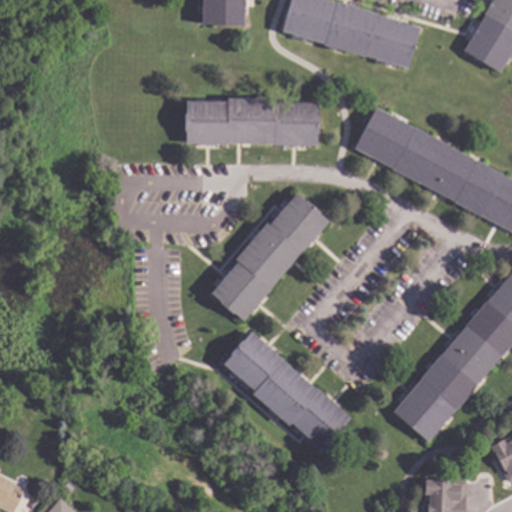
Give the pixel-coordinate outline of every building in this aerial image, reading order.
[(245,0),(245,25),(203,25),(203,0),(245,0)] [(328,0),(336,2),(337,1),(378,13),(378,15),(420,27),(408,68),(324,45),(324,44),(283,32),(291,0),(328,0)] [(511,0),(511,52),(500,73),(463,51),(485,15),(484,14),(492,0),(511,0)] [(277,103),(319,104),(318,144),(187,143),(187,101),(228,102),(228,99),(277,99),(277,103)] [(511,179),(511,232),(355,148),(377,107),(511,179)] [(329,221),(243,321),(211,293),(238,262),(235,260),(267,222),(270,225),(297,194),(329,221)] [(511,343),(428,442),(393,412),(511,272),(511,343)] [(350,418),(323,450),(292,423),(289,426),(253,394),(255,391),(224,364),(251,332),(350,418)] [(511,479),(510,481),(505,471),(502,472),(494,458),(497,457),(492,446),(504,439),(506,443),(511,439),(511,479)] [(0,477),(26,490),(15,511),(10,511),(0,507),(0,477)] [(53,482),(49,490),(41,487),(45,478),(53,482)] [(467,481),(465,511),(429,511),(430,493),(425,492),(426,479),(467,481)] [(76,511),(48,511),(61,498),(76,511)]
